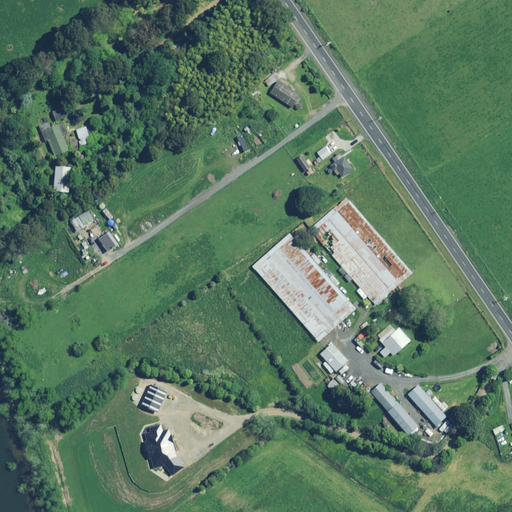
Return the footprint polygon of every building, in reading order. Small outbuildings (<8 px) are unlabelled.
[(273,78),(264,84),(267,88),(276,82),(273,78)] [(300,96),(277,80),(269,92),(292,108),(300,96)] [(69,116),(66,106),(52,112),(56,121),(69,116)] [(40,126),(42,131),(42,134),(45,133),(54,156),(68,151),(58,125),(50,128),(48,123),(40,126)] [(250,124),(243,129),(246,133),(253,128),(250,124)] [(89,138),(86,127),(76,130),(81,145),(86,144),(85,139),(89,138)] [(314,145),(310,148),(314,154),(318,150),(314,145)] [(330,154),(325,147),(317,152),(322,160),(330,154)] [(296,159),(307,174),(313,169),(312,167),(316,164),(307,151),(296,159)] [(338,160),(330,166),(331,168),(327,171),(330,175),(334,171),(337,175),(339,173),(343,178),(354,169),(344,156),(342,158),(338,153),(335,156),(338,160)] [(71,168),(56,166),(53,191),(69,193),(71,168)] [(341,266),(337,269),(349,282),(353,279),(375,304),(413,273),(346,197),(309,229),(341,266)] [(328,334),(356,309),(290,234),(252,267),(316,339),(319,342),(328,334)] [(396,331),(390,324),(377,335),(380,339),(379,340),(386,347),(380,352),(384,358),(390,353),(393,356),(411,341),(399,328),(396,331)] [(368,334),(363,329),(356,336),(361,341),(368,334)] [(333,343),(320,354),(335,372),(348,361),(333,343)] [(387,411),(397,403),(381,383),(371,392),(387,411)] [(427,390),(421,383),(408,395),(436,426),(446,417),(424,392),(427,390)] [(397,403),(387,411),(408,436),(418,427),(397,403)] [(504,430),(502,425),(492,430),(494,435),(504,430)]
